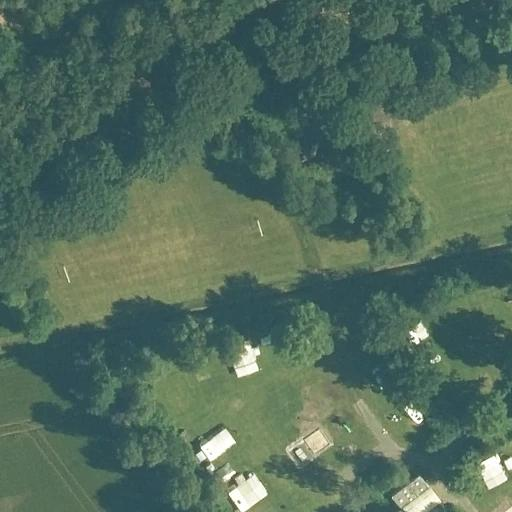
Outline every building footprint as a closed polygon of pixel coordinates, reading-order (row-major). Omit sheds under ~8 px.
[(455,290),(461,325),(476,323),(470,288),(455,290)] [(420,328),(432,321),(421,303),(409,310),(420,328)] [(314,321),(296,327),(304,352),(322,346),(314,321)] [(496,441),(483,446),(493,473),(506,468),(496,441)] [(427,488),(426,486),(418,476),(390,497),(400,509),(396,511),(445,511),(438,502),(437,503),(426,489),(427,488)]
